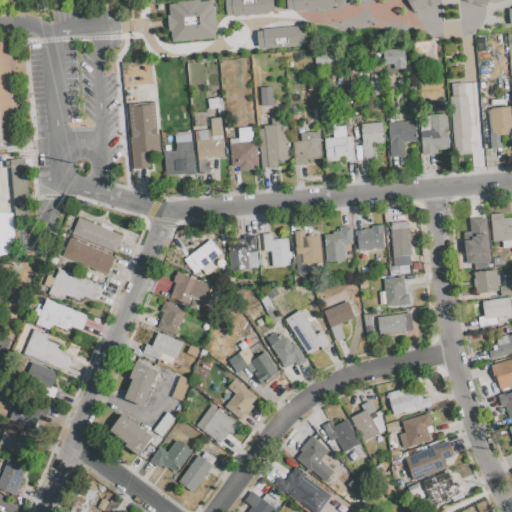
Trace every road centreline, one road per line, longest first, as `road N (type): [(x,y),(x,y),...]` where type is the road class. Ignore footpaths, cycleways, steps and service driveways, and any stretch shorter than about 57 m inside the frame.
road 1 (residential): [(169,212),(511,181)]
road 2 (residential): [(506,511),(451,355),(436,187)]
road 3 (residential): [(212,511),(315,396),(347,379),(451,355)]
road 4 (residential): [(70,442),(169,212)]
road 5 (residential): [(70,442),(169,511)]
